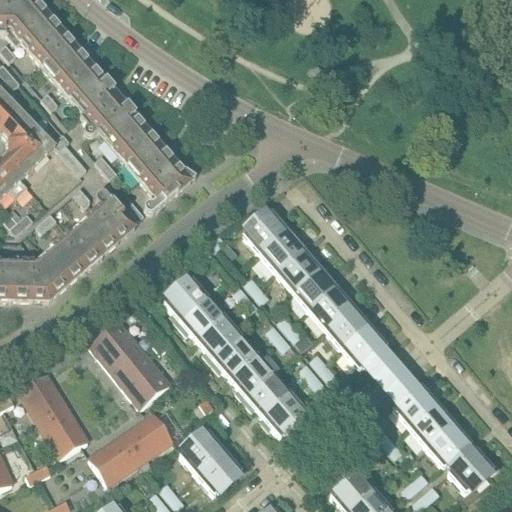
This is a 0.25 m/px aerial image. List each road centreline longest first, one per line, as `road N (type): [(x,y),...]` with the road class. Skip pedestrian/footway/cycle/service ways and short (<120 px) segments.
road 1 (residential): [(306,144),(0,368)]
road 2 (residential): [(236,511),(511,270)]
road 3 (unclassified): [(306,144),(176,74),(77,0)]
road 4 (unclassified): [(511,229),(306,144)]
